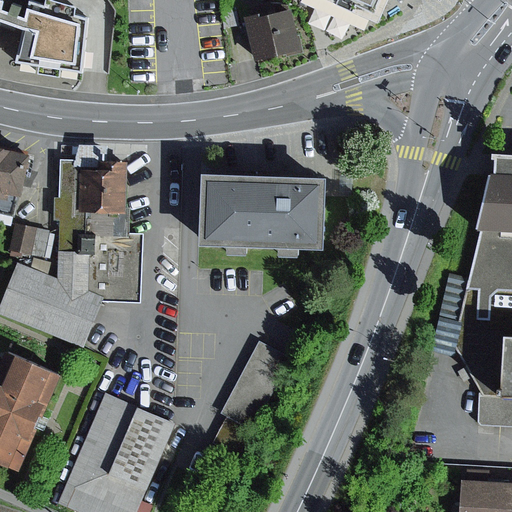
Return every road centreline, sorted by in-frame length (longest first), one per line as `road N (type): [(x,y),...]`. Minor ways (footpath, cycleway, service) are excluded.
road 1 (primary): [(418,197),(367,351),(296,511)]
road 2 (primary): [(296,101),(139,123),(0,106)]
road 3 (primary): [(456,59),(368,66),(296,101)]
road 4 (primary): [(418,197),(437,159),(456,59)]
